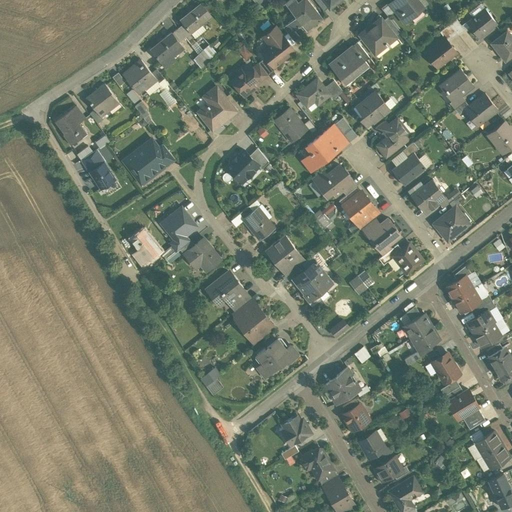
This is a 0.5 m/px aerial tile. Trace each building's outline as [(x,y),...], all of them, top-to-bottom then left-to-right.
[(262,0),(253,0),(261,9),(266,4),(262,0)] [(307,0),(305,0),(300,5),(297,1),(288,8),(295,17),(287,23),(293,31),(294,30),(302,24),(307,30),(322,19),(307,0)] [(315,0),(324,10),(328,7),(322,0),(315,0)] [(339,0),(322,0),(328,7),(329,8),(339,0)] [(418,0),(393,0),(389,3),(404,22),(424,6),(418,0)] [(200,2),(180,18),(184,23),(191,32),(211,16),(200,2)] [(485,9),(475,17),(474,16),(474,17),(467,22),(479,37),(497,23),(485,8),(485,9)] [(400,31),(388,16),(383,20),(395,35),(400,31)] [(371,28),(367,31),(365,29),(359,34),(373,51),(385,42),(389,48),(390,47),(388,44),(397,37),(395,35),(383,20),(382,18),(370,27),(371,28)] [(465,29),(456,18),(450,23),(459,34),(465,29)] [(191,32),(184,23),(178,28),(185,36),(191,32)] [(293,31),(287,23),(283,26),(294,40),(299,36),(294,30),(293,31)] [(450,24),(440,31),(443,36),(444,35),(448,40),(457,33),(450,24)] [(294,50),(275,27),(263,36),(270,44),(261,51),(266,57),(274,67),(274,66),(294,50)] [(178,28),(171,33),(178,41),(185,36),(178,28)] [(511,36),(507,30),(491,43),(505,60),(511,54),(511,36)] [(171,32),(150,48),(161,61),(181,45),(178,41),(171,33),(171,32)] [(443,36),(425,50),(438,66),(457,51),(448,40),(444,35),(443,36)] [(369,56),(357,41),(352,44),(364,60),(369,56)] [(344,53),(339,57),(338,55),(328,63),(341,79),(347,74),(351,79),(352,79),(351,78),(368,65),(364,60),(352,44),(351,45),(355,50),(347,57),(344,53)] [(211,58),(203,49),(198,54),(206,63),(211,58)] [(206,63),(198,54),(194,58),(201,68),(206,63)] [(266,57),(258,62),(259,63),(268,74),(276,68),(274,66),(274,67),(266,57)] [(141,59),(131,66),(132,67),(123,74),(135,90),(142,85),(144,88),(156,79),(157,79),(151,72),(141,59)] [(268,74),(259,63),(252,68),(254,70),(258,76),(257,77),(260,81),(268,74)] [(250,73),(245,66),(237,72),(240,75),(232,82),(239,91),(240,91),(244,96),(250,91),(249,89),(254,85),(251,81),(257,77),(258,76),(254,70),(250,73)] [(164,77),(156,68),(151,72),(157,79),(156,79),(158,81),(164,77)] [(461,68),(442,82),(447,88),(445,89),(447,91),(448,90),(454,97),(454,98),(460,93),(473,84),(461,68)] [(169,83),(164,77),(158,81),(163,87),(169,83)] [(317,78),(297,94),(306,106),(318,97),(321,100),(329,94),(324,87),(317,78)] [(334,79),(324,87),(329,94),(333,98),(343,90),(334,79)] [(105,82),(86,97),(94,108),(100,116),(101,115),(110,108),(108,106),(117,99),(112,93),(113,92),(105,82)] [(224,97),(216,86),(207,94),(212,101),(198,111),(213,129),(227,118),(225,115),(233,108),(224,97)] [(375,90),(358,104),(365,113),(361,116),(361,117),(361,118),(366,123),(366,124),(367,124),(368,124),(372,120),(373,121),(390,108),(375,90)] [(469,105),(465,108),(465,109),(478,125),(478,124),(477,123),(487,115),(488,117),(498,109),(485,92),(469,105)] [(237,103),(229,93),(224,97),(232,107),(237,103)] [(460,93),(454,98),(454,97),(450,101),(455,108),(466,100),(460,93)] [(466,100),(455,108),(459,113),(465,109),(465,108),(469,105),(466,100)] [(142,101),(135,106),(140,112),(147,107),(142,101)] [(76,105),(56,120),(65,133),(64,134),(71,143),(85,132),(76,119),(82,114),(76,105)] [(289,107),(273,119),(291,141),(306,129),(295,115),(294,116),(292,114),(293,113),(289,107)] [(100,116),(94,108),(89,112),(97,121),(102,117),(101,115),(100,116)] [(352,127),(343,116),(335,122),(344,134),(352,127)] [(406,129),(397,118),(389,124),(384,128),(390,136),(385,140),(384,139),(378,144),(386,155),(405,139),(406,138),(405,136),(402,132),(406,129)] [(385,119),(375,127),(379,132),(380,131),(382,133),(384,131),(383,130),(384,128),(389,124),(385,119)] [(316,129),(308,120),(304,123),(311,133),(316,129)] [(508,126),(505,121),(489,134),(498,145),(503,141),(508,148),(510,146),(511,144),(511,126),(508,126)] [(335,122),(325,130),(334,141),(344,134),(335,122)] [(263,127),(258,132),(262,136),(266,132),(263,127)] [(325,131),(307,145),(312,152),(306,157),(315,167),(327,157),(328,155),(328,154),(326,152),(329,150),(331,152),(338,146),(334,141),(325,130),(325,131)] [(107,133),(96,140),(101,146),(111,139),(107,133)] [(152,138),(123,159),(142,183),(168,163),(160,153),(161,152),(161,151),(159,148),(159,147),(152,138)] [(413,141),(402,150),(403,150),(407,156),(413,151),(414,151),(418,148),(413,141)] [(175,158),(164,144),(159,147),(159,148),(161,151),(161,152),(160,153),(168,163),(175,158)] [(88,145),(77,152),(81,158),(92,151),(88,145)] [(100,156),(96,149),(92,151),(97,158),(100,156)] [(260,167),(262,169),(269,162),(257,149),(249,157),(260,167)] [(226,166),(243,183),(260,167),(249,157),(243,150),(226,166)] [(403,150),(392,158),(397,164),(407,156),(403,150)] [(92,151),(81,158),(86,165),(97,158),(92,151)] [(397,164),(392,168),(404,184),(426,167),(414,151),(413,151),(407,156),(397,164)] [(97,158),(86,165),(89,171),(103,161),(100,156),(97,158)] [(103,161),(89,171),(101,188),(115,179),(103,161)] [(339,163),(326,174),(316,182),(316,183),(318,182),(323,188),(322,191),(326,196),(332,192),(335,195),(343,189),(342,188),(352,181),(349,176),(350,175),(345,168),(343,169),(339,163)] [(322,169),(312,177),(316,182),(326,174),(322,169)] [(424,184),(411,195),(412,195),(415,193),(419,200),(418,201),(425,210),(424,211),(425,212),(439,201),(446,196),(445,195),(443,196),(431,181),(433,179),(432,178),(424,184)] [(421,180),(408,190),(411,195),(424,184),(421,180)] [(352,181),(342,188),(343,189),(347,194),(356,186),(352,181)] [(361,191),(344,204),(362,227),(373,217),(379,213),(361,191)] [(450,192),(445,195),(446,196),(439,201),(443,206),(451,200),(454,198),(450,192)] [(454,198),(451,200),(455,205),(465,197),(461,192),(454,198)] [(249,205),(239,213),(243,217),(252,210),(249,205)] [(197,226),(181,206),(161,222),(177,242),(186,235),(197,226)] [(274,227),(258,206),(252,210),(243,217),(242,218),(259,239),(274,227)] [(460,216),(453,207),(434,222),(447,239),(469,223),(463,215),(460,216)] [(326,225),(333,220),(325,210),(318,215),(326,225)] [(362,227),(361,227),(367,235),(379,225),(373,217),(362,227)] [(389,218),(379,225),(367,235),(374,243),(378,241),(382,246),(387,243),(400,232),(395,227),(396,226),(389,218)] [(149,234),(144,227),(131,237),(139,248),(132,253),(141,264),(159,250),(148,236),(149,234)] [(285,234),(266,249),(268,248),(271,253),(271,255),(273,257),(275,257),(276,259),(276,262),(278,264),(280,264),(284,268),(282,269),(287,275),(297,267),(294,262),(300,257),(299,256),(298,257),(294,252),(297,250),(285,234)] [(172,245),(177,251),(181,248),(190,240),(186,235),(177,242),(172,245)] [(194,245),(185,253),(192,262),(197,258),(206,270),(220,259),(204,238),(194,245)] [(190,240),(181,248),(185,253),(194,245),(190,240)] [(401,248),(394,254),(394,255),(401,264),(402,263),(408,270),(416,263),(417,264),(420,262),(420,260),(422,258),(409,242),(401,248)] [(382,246),(378,249),(383,254),(391,248),(387,243),(382,246)] [(383,254),(379,258),(383,264),(394,255),(394,254),(401,248),(397,243),(391,248),(383,254)] [(172,245),(161,253),(166,259),(177,251),(172,245)] [(312,255),(302,263),(305,268),(315,261),(315,260),(312,255)] [(305,268),(293,277),(300,286),(321,269),(315,261),(305,268)] [(466,264),(453,274),(456,279),(465,274),(465,275),(470,272),(466,264)] [(321,269),(300,286),(305,292),(304,293),(309,299),(317,292),(331,281),(321,269)] [(227,271),(206,288),(215,300),(222,294),(231,305),(246,292),(237,281),(236,282),(227,271)] [(456,279),(445,285),(453,299),(473,287),(465,275),(465,274),(456,279)] [(358,275),(351,280),(359,291),(366,285),(358,275)] [(473,287),(453,299),(460,310),(471,304),(480,299),(479,297),(473,287)] [(246,292),(231,305),(235,310),(249,299),(251,297),(246,292)] [(317,292),(309,299),(307,300),(311,306),(321,298),(317,292)] [(488,292),(479,297),(480,299),(471,304),(474,309),(492,299),(488,292)] [(327,304),(321,298),(311,306),(316,312),(327,304)] [(235,310),(231,313),(235,318),(239,315),(253,303),(249,299),(235,310)] [(492,299),(474,309),(478,314),(487,308),(488,309),(495,305),(492,299)] [(253,303),(239,315),(235,318),(252,340),(272,324),(266,317),(265,318),(253,303)] [(415,304),(406,312),(411,320),(421,314),(415,304)] [(478,314),(467,321),(474,333),(493,321),(495,320),(488,309),(487,308),(478,314)] [(411,320),(404,324),(411,336),(412,336),(431,324),(424,312),(421,314),(411,320)] [(345,316),(332,328),(339,336),(352,323),(345,316)] [(493,321),(474,333),(481,344),(492,338),(500,333),(500,332),(493,321)] [(431,324),(412,336),(419,348),(420,349),(429,343),(439,337),(431,324)] [(504,330),(500,332),(500,333),(492,338),(495,344),(499,341),(507,336),(504,330)] [(273,332),(263,340),(267,345),(277,337),(273,332)] [(281,342),(277,337),(267,345),(256,353),(262,361),(258,365),(266,375),(279,364),(280,365),(286,360),(287,362),(296,354),(297,352),(291,345),(289,344),(284,348),(281,345),(281,342)] [(495,344),(486,349),(489,354),(502,346),(499,341),(495,344)] [(429,343),(420,349),(419,348),(416,350),(420,356),(433,349),(429,343)] [(363,345),(353,353),(361,362),(370,354),(363,345)] [(489,354),(488,355),(495,367),(511,356),(505,345),(502,346),(489,354)] [(416,350),(411,353),(415,359),(420,356),(416,350)] [(448,352),(441,355),(441,354),(431,360),(440,375),(441,374),(446,380),(455,375),(453,372),(458,368),(448,352)] [(511,356),(495,367),(502,379),(503,379),(511,373),(511,356)] [(225,385),(219,376),(223,373),(217,365),(202,376),(215,393),(225,385)] [(347,366),(335,375),(328,379),(329,380),(325,383),(336,401),(355,389),(359,387),(347,366)] [(511,373),(503,379),(506,384),(511,380),(511,373)] [(456,378),(440,387),(444,394),(460,384),(456,378)] [(359,387),(355,389),(359,395),(369,389),(365,383),(359,387)] [(460,384),(444,394),(448,400),(463,390),(460,384)] [(463,390),(448,400),(452,407),(458,409),(462,414),(477,405),(478,405),(468,388),(463,390)] [(355,397),(342,405),(345,410),(358,402),(355,397)] [(345,410),(342,412),(352,428),(368,419),(358,402),(345,410)] [(477,405),(462,414),(469,427),(485,418),(477,405)] [(296,414),(282,422),(287,431),(287,432),(284,434),(290,444),(311,431),(305,420),(303,421),(300,420),(296,414)] [(480,428),(469,435),(474,442),(476,441),(475,440),(484,435),(480,428)] [(484,435),(475,440),(476,441),(483,453),(502,442),(494,429),(484,435)] [(375,430),(359,439),(369,456),(373,454),(385,447),(375,430)] [(502,442),(483,453),(491,466),(510,455),(502,442)] [(295,443),(281,452),(284,458),(298,450),(295,443)] [(385,447),(373,454),(376,459),(392,450),(389,444),(385,447)] [(319,447),(314,450),(312,449),(302,455),(300,459),(305,466),(308,467),(311,465),(318,477),(334,468),(322,448),(319,447)] [(394,455),(375,467),(382,479),(393,472),(402,467),(394,455)] [(402,467),(393,472),(396,477),(409,470),(406,465),(402,467)] [(334,468),(318,477),(321,482),(337,473),(334,468)] [(503,472),(489,479),(495,492),(509,486),(503,472)] [(337,473),(321,482),(326,489),(328,488),(327,486),(340,479),(337,473)] [(413,474),(388,489),(402,511),(413,506),(408,498),(422,490),(413,474)] [(340,479),(327,486),(328,488),(336,501),(334,503),(338,510),(352,502),(349,496),(350,495),(340,479)] [(511,491),(509,486),(495,492),(502,506),(511,501),(511,491)] [(293,500),(293,489),(282,489),(282,500),(293,500)]
